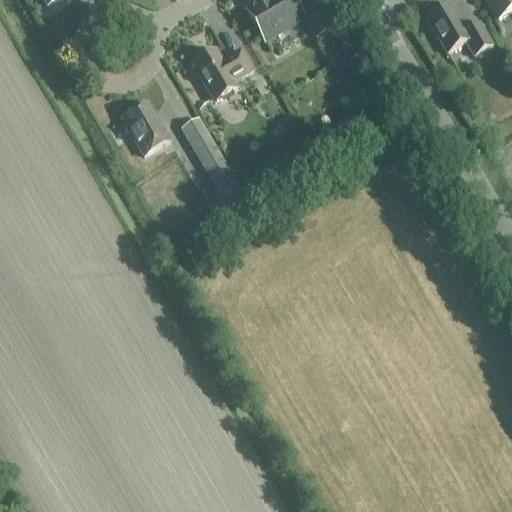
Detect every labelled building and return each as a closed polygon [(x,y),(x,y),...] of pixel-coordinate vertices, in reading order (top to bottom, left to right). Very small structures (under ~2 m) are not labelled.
[(39,0),(46,10),(63,0),(39,0)] [(254,13),(248,17),(265,45),(302,22),(303,21),(316,41),(331,32),(314,3),(297,13),(289,0),(276,0),(265,7),(256,5),(254,13)] [(511,0),(483,0),(498,23),(511,15),(511,0)] [(473,60),(492,49),(479,27),(465,35),(450,9),(426,23),(446,58),(465,47),(473,60)] [(224,70),(215,55),(191,69),(214,107),(238,93),(234,87),(253,75),(241,55),(228,62),(229,67),(224,70)] [(144,161),(169,146),(148,110),(122,125),(144,161)] [(180,133),(194,157),(213,146),(199,122),(180,133)] [(213,189),(227,213),(246,202),(231,177),(213,189)]
